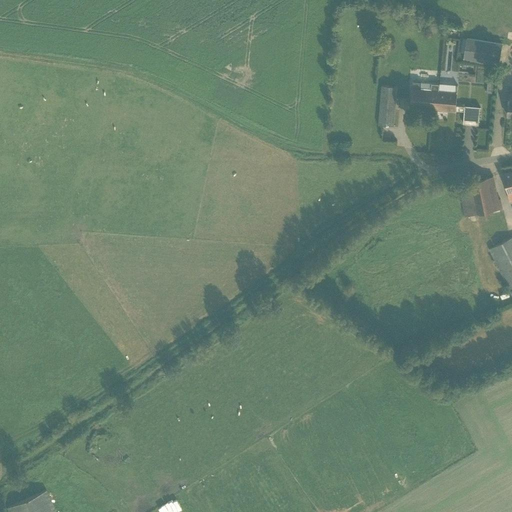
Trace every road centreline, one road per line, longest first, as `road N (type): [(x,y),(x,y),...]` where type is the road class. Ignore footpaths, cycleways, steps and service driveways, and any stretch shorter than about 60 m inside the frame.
road 1 (track): [(0,476),(433,171)]
road 2 (track): [(0,54),(132,74),(289,149),(396,153),(433,171)]
